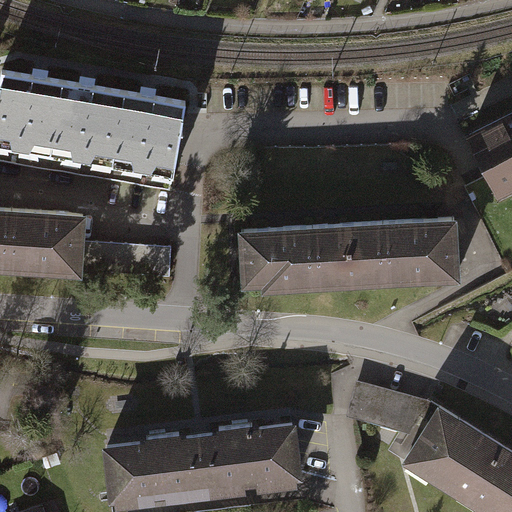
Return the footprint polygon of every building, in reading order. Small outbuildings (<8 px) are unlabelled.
[(184,97),(0,66),(0,146),(171,175),(184,97)] [(511,108),(473,128),(505,191),(511,188),(511,108)] [(81,208),(0,202),(0,268),(79,274),(79,238),(81,208)] [(468,268),(465,206),(249,217),(252,280),(468,268)] [(167,243),(79,238),(79,274),(165,279),(167,243)] [(357,380),(346,417),(410,434),(428,400),(357,380)] [(511,511),(511,450),(439,407),(404,465),(481,511),(511,511)] [(294,422),(100,445),(108,508),(302,485),(294,422)]
